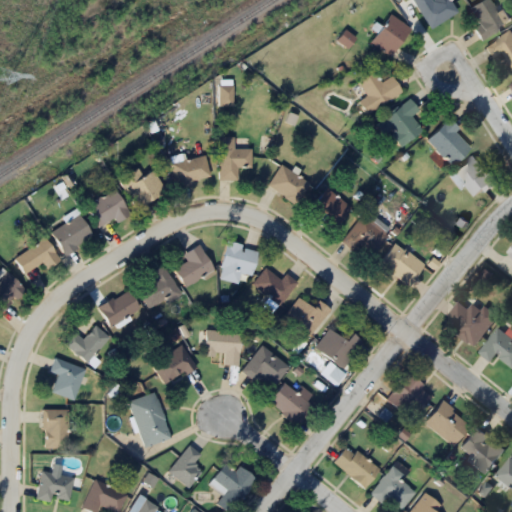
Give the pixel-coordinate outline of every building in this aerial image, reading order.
[(412,0),(428,29),(457,13),(449,0),(433,0),(431,2),(430,0),(412,0)] [(480,22),(472,30),(484,42),(506,20),(486,0),(480,0),(469,11),(480,22)] [(389,56),(410,29),(390,14),(369,41),(389,56)] [(492,61),(504,54),(511,68),(511,31),(484,46),(492,61)] [(401,92),(391,75),(380,82),(374,71),(357,81),(365,96),(357,101),(364,114),(401,92)] [(375,123),(384,136),(388,133),(398,147),(420,131),(410,116),(417,110),(409,99),(375,123)] [(451,167),(470,148),(453,132),(457,128),(447,118),(425,140),(451,167)] [(218,180),(236,180),(236,167),(250,167),(250,149),(233,149),(233,136),(218,136),(218,180)] [(176,187),(209,178),(203,154),(170,164),(176,187)] [(454,171),(475,199),(496,184),(475,156),(454,171)] [(309,184),(280,165),(266,185),(295,204),(309,184)] [(118,179),(132,209),(164,194),(153,170),(140,176),(137,170),(118,179)] [(113,218),(116,223),(129,215),(114,189),(85,206),(98,226),(113,218)] [(348,203),(319,190),(307,217),(336,230),(348,203)] [(92,237),(78,214),(49,232),(64,255),(92,237)] [(360,215),(340,241),(366,262),(390,231),(369,215),(366,219),(360,215)] [(40,261),(46,270),(59,259),(41,237),(13,260),(24,274),(40,261)] [(250,276),(257,250),(226,242),(219,269),(227,271),(225,280),(237,283),(239,273),(250,276)] [(376,267),(406,290),(423,265),(393,243),(376,267)] [(185,261),(173,269),(184,287),(213,270),(198,244),(181,254),(185,261)] [(148,272),(153,281),(137,289),(147,308),(177,294),(163,265),(148,272)] [(285,273),(280,280),(264,268),(251,285),(277,305),(295,281),(285,273)] [(0,314),(0,315),(23,287),(3,271),(0,275),(0,314)] [(98,303),(106,325),(138,313),(129,291),(98,303)] [(311,309),(297,298),(280,319),(305,339),(329,309),(318,300),(311,309)] [(469,310),(459,302),(446,319),(477,344),(499,318),(485,307),(482,311),(473,304),(469,310)] [(61,343),(87,363),(108,336),(93,325),(82,339),(71,330),(61,343)] [(344,342),(329,328),(313,347),(341,370),(363,344),(351,334),(344,342)] [(492,364),(497,358),(511,370),(511,339),(499,328),(479,352),(492,364)] [(240,333),(205,330),(203,351),(223,353),(222,364),(237,365),(240,333)] [(164,385),(194,367),(181,345),(151,363),(164,385)] [(240,370),(267,391),(287,367),(261,345),(240,370)] [(49,371),(57,374),(51,392),(73,400),(83,368),(53,358),(49,371)] [(341,373),(324,365),(319,376),(337,383),(341,373)] [(424,384),(403,372),(386,404),(415,419),(429,393),(421,389),(424,384)] [(267,401),(296,426),(311,408),(304,402),(310,395),(300,387),(295,393),(282,383),(267,401)] [(143,446),(170,437),(154,391),(127,401),(143,446)] [(453,446),(470,424),(440,401),(423,424),(453,446)] [(66,448),(66,409),(41,409),(41,448),(66,448)] [(504,450),(475,428),(460,448),(472,457),(468,462),(485,475),(504,450)] [(347,445),(332,462),(364,490),(379,473),(347,445)] [(201,456),(189,446),(166,469),(186,489),(202,472),(193,464),(201,456)] [(511,458),(510,457),(495,475),(511,489),(511,458)] [(371,492),(397,511),(398,511),(414,492),(399,480),(406,471),(394,462),(371,492)] [(52,503),(52,499),(67,502),(72,477),(39,471),(35,499),(52,503)] [(99,511),(99,510),(122,510),(122,486),(87,486),(87,511),(99,511)] [(407,511),(433,511),(439,506),(425,493),(407,511)] [(155,511),(158,507),(137,495),(126,511),(155,511)]
